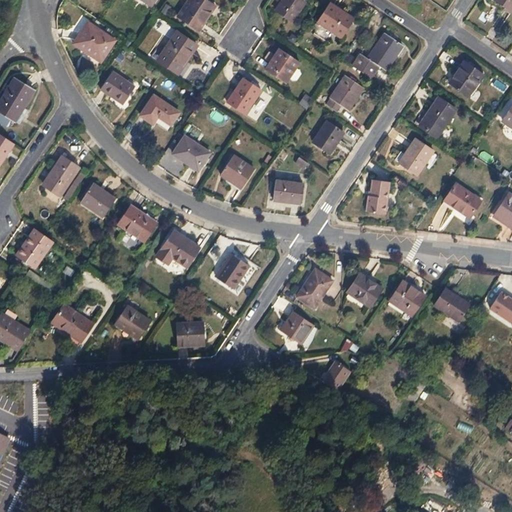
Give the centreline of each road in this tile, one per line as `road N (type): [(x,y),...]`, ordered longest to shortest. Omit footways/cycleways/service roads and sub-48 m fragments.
road 1 (residential): [(66,100),(101,147),(160,196),(232,226),(307,235)]
road 2 (residential): [(307,235),(439,42)]
road 3 (residential): [(216,367),(0,377)]
road 4 (residential): [(511,256),(307,235)]
road 5 (residential): [(307,235),(216,367)]
